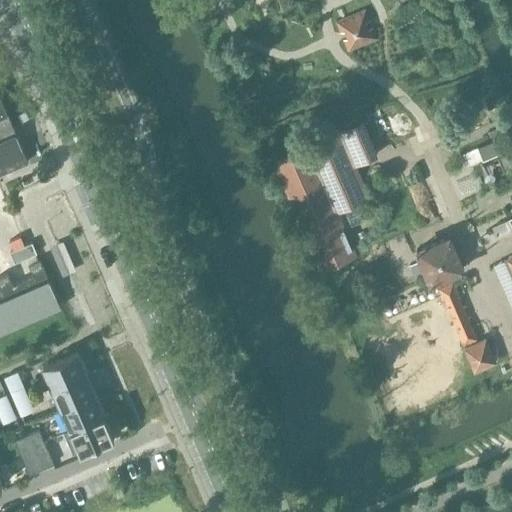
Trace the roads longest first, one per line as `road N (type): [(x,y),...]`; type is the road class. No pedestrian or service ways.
road 1 (unclassified): [(232,511),(4,0)]
road 2 (residential): [(0,503),(161,429)]
